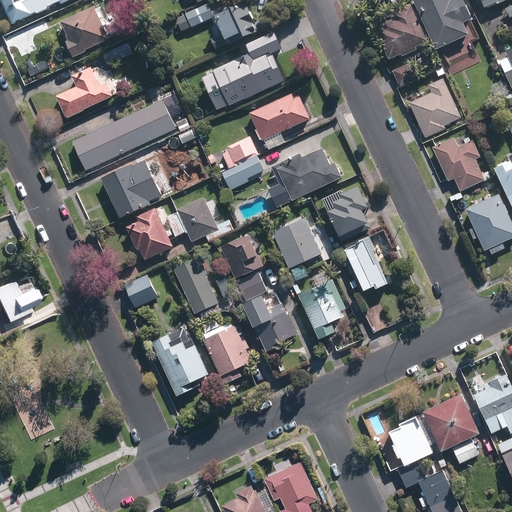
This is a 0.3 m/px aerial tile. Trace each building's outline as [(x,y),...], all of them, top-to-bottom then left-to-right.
[(71,0),(0,0),(11,23),(58,2),(60,5),(71,0)] [(124,0),(102,0),(104,5),(101,6),(106,17),(127,7),(124,0)] [(412,0),(436,51),(468,36),(463,24),(471,20),(462,0),(412,0)] [(193,29),(215,19),(224,38),(214,42),(218,52),(231,46),(259,33),(246,4),(216,17),(210,5),(187,15),(193,29)] [(414,48),(427,42),(410,4),(387,14),(390,19),(379,24),(381,29),(374,32),(387,60),(399,54),(401,57),(415,50),(414,48)] [(93,7),(60,23),(66,36),(65,37),(67,42),(65,43),(73,59),(85,53),(84,51),(109,40),(93,7)] [(127,44),(103,55),(107,66),(132,54),(127,44)] [(511,90),(511,47),(504,52),(507,57),(498,62),(511,91),(511,90)] [(267,58),(264,52),(254,56),(253,53),(233,62),(235,65),(229,68),(244,101),(285,82),(272,55),(267,58)] [(226,70),(220,58),(200,67),(206,79),(226,70)] [(410,63),(391,71),(399,88),(418,80),(410,63)] [(83,111),(112,97),(106,84),(99,87),(90,68),(71,77),(76,87),(55,97),(66,120),(83,112),(83,111)] [(460,118),(442,78),(427,85),(431,93),(408,103),(424,138),(445,129),(444,126),(460,118)] [(249,114),(262,142),(264,141),(269,151),(285,143),(280,133),(310,120),(299,96),(294,98),(292,94),(249,114)] [(86,172),(176,130),(163,100),(72,142),(86,172)] [(229,170),(259,156),(250,138),(228,148),(229,152),(222,155),(229,170)] [(457,147),(452,138),(431,148),(446,181),(453,179),(459,192),(483,181),(483,182),(493,177),(490,170),(481,175),(474,159),(479,157),(471,140),(457,147)] [(159,145),(137,155),(141,164),(163,155),(159,145)] [(291,202),(342,178),(335,164),(330,166),(321,149),(301,158),(300,155),(271,168),(287,201),(290,199),(291,202)] [(258,157),(221,174),(229,191),(249,183),(247,179),(264,171),(258,157)] [(511,167),(508,160),(491,169),(511,211),(511,167)] [(101,179),(120,220),(149,205),(137,179),(145,176),(139,162),(101,179)] [(328,213),(342,243),(373,229),(364,211),(372,207),(368,199),(364,200),(358,187),(341,195),(342,199),(332,203),(335,209),(328,213)] [(464,209),(483,251),(487,249),(490,255),(504,249),(501,243),(511,238),(511,223),(498,193),(464,209)] [(176,211),(192,243),(205,237),(209,243),(234,232),(229,220),(217,226),(203,198),(176,211)] [(174,247),(155,208),(136,217),(139,222),(126,228),(137,250),(140,249),(145,261),(174,247)] [(185,231),(175,211),(164,216),(174,236),(185,231)] [(313,232),(307,219),(274,234),(291,270),(323,255),(322,254),(330,250),(321,229),(313,232)] [(236,280),(265,267),(251,235),(222,248),(236,280)] [(365,242),(346,251),(365,292),(376,287),(377,290),(388,285),(378,263),(376,265),(365,242)] [(174,270),(196,315),(219,304),(206,276),(209,276),(200,258),(174,270)] [(215,277),(226,299),(236,294),(225,272),(215,277)] [(246,303),(270,291),(261,273),(237,284),(246,303)] [(158,274),(126,289),(132,300),(164,285),(158,274)] [(17,293),(11,280),(0,285),(0,307),(6,321),(29,310),(27,306),(37,302),(36,300),(41,298),(36,287),(31,289),(29,287),(17,293)] [(331,284),(303,298),(319,333),(324,343),(339,336),(334,326),(347,319),(331,284)] [(299,335),(284,303),(269,310),(263,298),(246,305),(268,353),(289,343),(288,340),(299,335)] [(245,342),(237,325),(204,341),(222,377),(222,376),(226,384),(243,376),(239,369),(254,362),(248,350),(252,348),(248,341),(245,342)] [(158,355),(177,397),(201,386),(199,380),(209,375),(193,340),(184,344),(182,339),(172,343),(169,335),(153,343),(158,355)] [(511,432),(511,386),(506,373),(483,384),(485,389),(473,395),(491,433),(507,426),(510,433),(511,432)] [(462,393),(423,410),(442,451),(481,433),(462,393)] [(418,459),(433,452),(416,415),(399,423),(401,426),(389,430),(395,443),(392,444),(398,457),(400,456),(404,464),(398,467),(407,487),(419,481),(431,507),(428,509),(429,511),(463,511),(444,469),(430,475),(429,473),(425,474),(418,459)] [(501,453),(511,447),(511,437),(497,444),(498,446),(495,448),(497,453),(501,452),(501,453)] [(472,438),(453,447),(460,463),(480,454),(472,438)] [(511,477),(511,450),(502,455),(511,477)] [(446,465),(443,458),(438,461),(441,467),(446,465)] [(314,511),(310,503),(320,499),(302,461),(265,478),(275,500),(282,497),(287,509),(281,511),(314,511)] [(255,490),(252,485),(237,492),(239,497),(223,505),(226,511),(277,511),(267,489),(259,493),(257,489),(255,490)]
